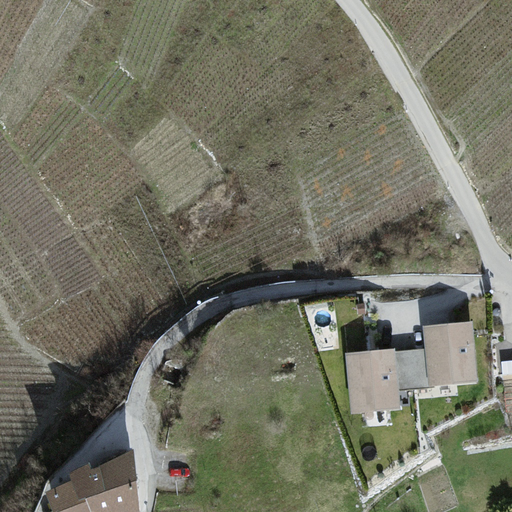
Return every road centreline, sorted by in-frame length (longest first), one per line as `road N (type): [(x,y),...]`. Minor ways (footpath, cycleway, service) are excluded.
road 1 (residential): [(139,511),(133,394),(154,346),(200,308),(368,286),(504,285)]
road 2 (unclassified): [(343,0),(376,42),(504,285)]
